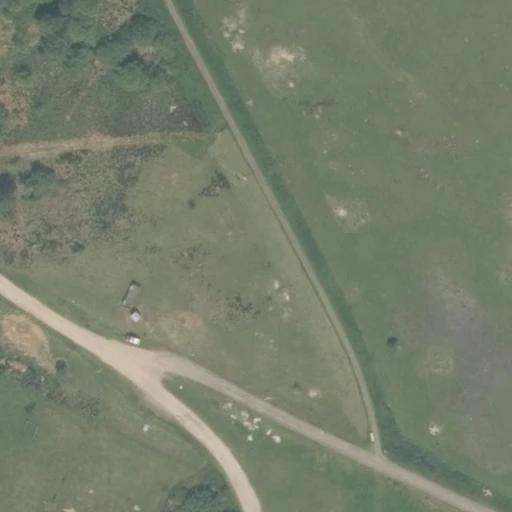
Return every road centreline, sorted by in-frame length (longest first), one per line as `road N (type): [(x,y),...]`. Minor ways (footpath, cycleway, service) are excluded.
road 1 (track): [(124,370),(171,372),(376,470)]
road 2 (track): [(124,370),(211,439),(253,511)]
road 3 (track): [(0,280),(124,370)]
